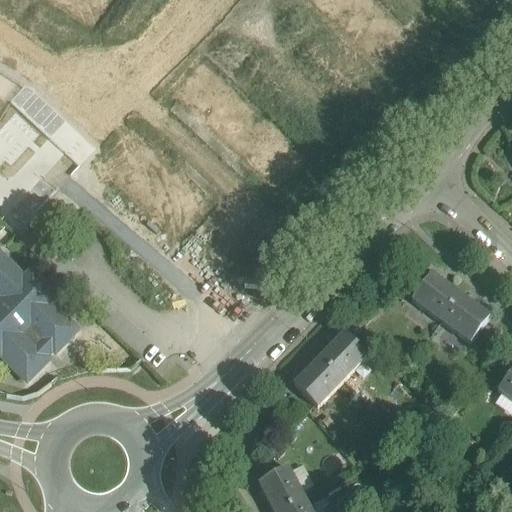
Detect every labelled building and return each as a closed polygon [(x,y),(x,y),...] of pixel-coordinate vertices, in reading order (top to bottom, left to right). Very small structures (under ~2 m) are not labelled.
[(110,0),(54,0),(54,1),(95,26),(110,0)] [(25,281),(0,256),(0,357),(0,358),(27,384),(78,333),(51,307),(54,304),(28,278),(25,281)] [(442,325),(460,299),(432,278),(413,304),(442,325)] [(470,346),(489,320),(460,299),(442,325),(453,333),(444,346),(457,356),(466,342),(470,346)] [(366,359),(344,338),(320,363),(342,385),(366,359)] [(471,362),(481,369),(496,351),(486,344),(471,362)] [(342,385),(320,363),(295,388),(318,410),(342,385)] [(511,403),(511,375),(499,393),(511,403)] [(273,511),(288,511),(305,503),(288,472),(260,487),(273,511)] [(309,511),(305,503),(288,511),(309,511)]
